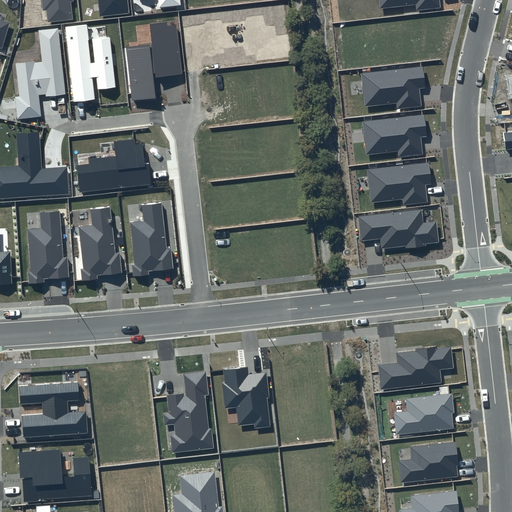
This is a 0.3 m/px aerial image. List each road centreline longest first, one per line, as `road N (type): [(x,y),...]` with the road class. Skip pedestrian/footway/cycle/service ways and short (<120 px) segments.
road 1 (residential): [(482,287),(465,137),(487,0)]
road 2 (residential): [(482,287),(203,318)]
road 3 (residential): [(482,287),(502,511)]
road 4 (residential): [(203,318),(180,115)]
road 5 (residential): [(203,318),(0,334)]
